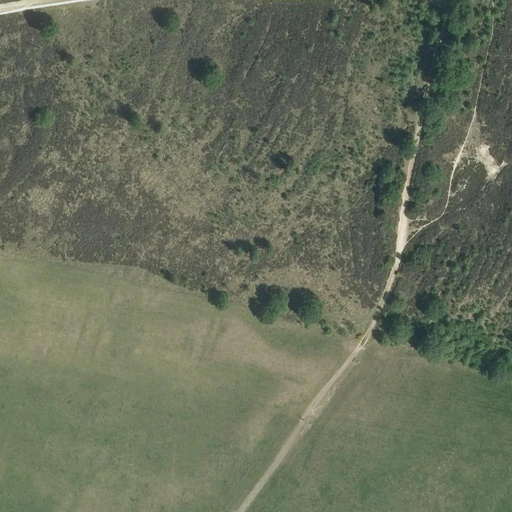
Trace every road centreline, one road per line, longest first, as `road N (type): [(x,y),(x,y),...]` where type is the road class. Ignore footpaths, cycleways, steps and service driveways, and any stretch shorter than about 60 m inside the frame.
road 1 (track): [(240,511),(365,343),(400,250)]
road 2 (track): [(400,250),(404,199),(452,0)]
